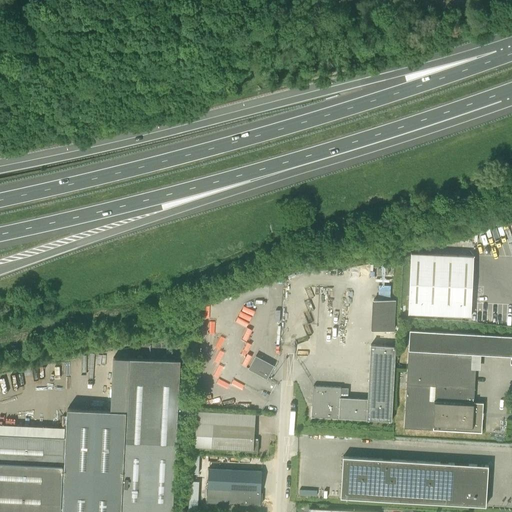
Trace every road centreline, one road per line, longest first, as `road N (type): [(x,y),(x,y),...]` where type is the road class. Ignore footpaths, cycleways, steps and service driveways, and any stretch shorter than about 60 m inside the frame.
road 1 (motorway): [(499,58),(220,144),(0,198)]
road 2 (motorway): [(499,58),(404,71),(0,170)]
road 3 (motorway): [(0,268),(304,156)]
road 4 (motorway): [(0,235),(304,156)]
road 5 (motorway): [(304,156),(511,89)]
road 6 (residential): [(280,511),(286,362)]
